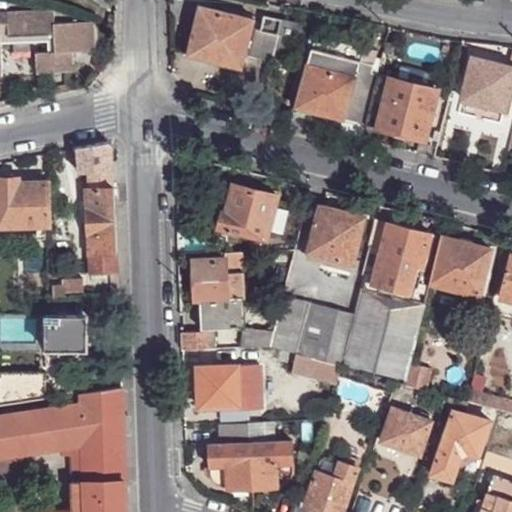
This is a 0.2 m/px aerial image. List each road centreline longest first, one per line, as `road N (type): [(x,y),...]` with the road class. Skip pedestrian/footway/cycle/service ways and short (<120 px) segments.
road 1 (residential): [(145,118),(160,502)]
road 2 (residential): [(511,212),(145,118)]
road 3 (residential): [(0,139),(103,113),(145,118)]
road 4 (residential): [(365,0),(504,24)]
